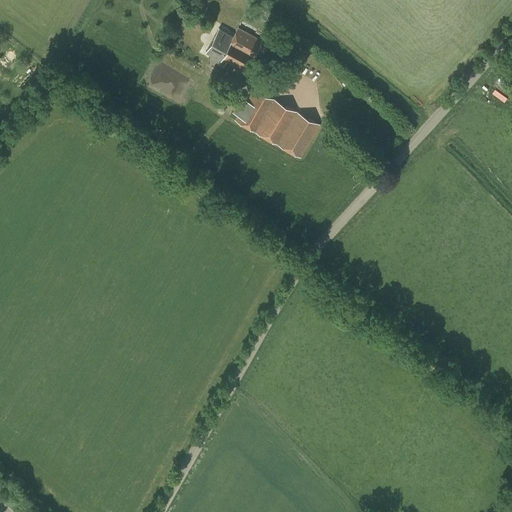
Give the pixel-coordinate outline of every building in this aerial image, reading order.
[(207,7),(198,2),(195,8),(204,13),(207,7)] [(238,26),(233,35),(219,27),(205,52),(221,60),(218,64),(223,67),(226,61),(244,71),(261,39),(238,26)] [(0,59),(0,62),(8,68),(16,56),(7,50),(0,59)] [(29,84),(35,90),(48,74),(41,69),(29,84)] [(241,96),(232,111),(235,113),(237,115),(234,120),(254,131),(255,132),(278,144),(301,158),(321,126),(298,112),(275,99),(254,88),(246,99),(241,96)]
